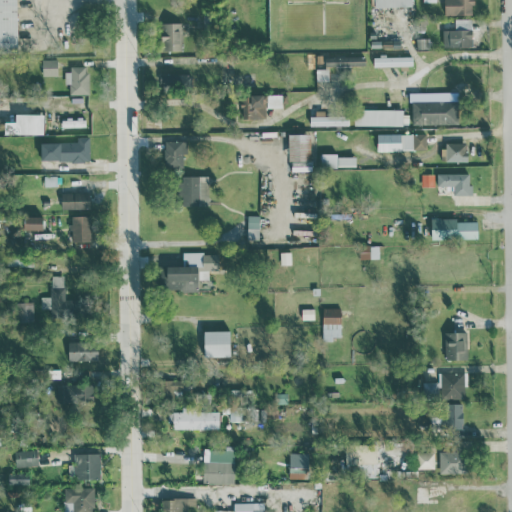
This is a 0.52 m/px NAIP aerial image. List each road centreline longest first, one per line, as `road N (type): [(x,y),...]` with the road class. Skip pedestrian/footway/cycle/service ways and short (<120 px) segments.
road 1 (residential): [(126,0),(128,511)]
road 2 (residential): [(510,0),(511,205)]
